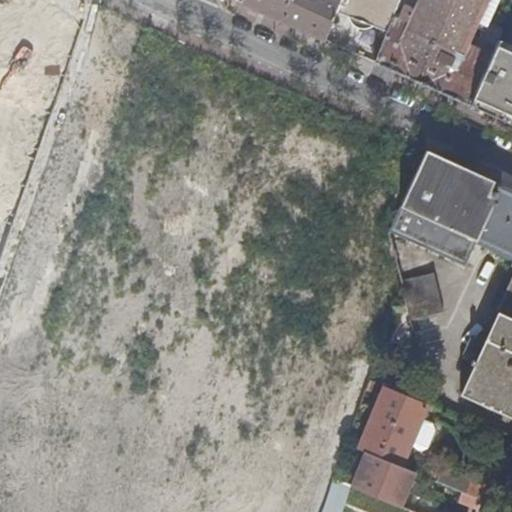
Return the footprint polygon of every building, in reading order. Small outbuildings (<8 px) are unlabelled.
[(333,0),(240,0),(240,2),(324,40),(335,11),(339,2),(333,0)] [(339,0),(339,2),(335,11),(337,12),(339,7),(342,8),(343,6),(354,11),(354,13),(356,14),(354,19),(366,23),(368,19),(370,20),(371,18),(384,23),(383,24),(385,25),(383,30),(386,31),(396,4),(397,0),(339,0)] [(418,0),(413,11),(396,4),(386,31),(374,63),(469,106),(476,90),(495,47),(502,31),(503,29),(488,22),(479,41),(471,36),(479,18),(483,20),(490,5),(486,2),(486,0),(418,0)] [(418,0),(397,0),(396,4),(413,11),(418,0)] [(486,0),(486,2),(490,5),(483,20),(488,22),(497,0),(486,0)] [(479,41),(488,22),(483,20),(479,18),(471,36),(479,41)] [(469,106),(511,125),(511,54),(495,47),(476,90),(469,106)] [(511,190),(427,152),(391,232),(465,267),(476,243),(511,259),(511,280),(478,357),(473,354),(470,361),(474,363),(461,394),(511,417),(511,190)] [(433,274),(401,281),(402,286),(416,348),(448,340),(433,274)] [(384,387),(359,446),(403,464),(410,446),(421,418),(426,405),(384,387)] [(432,423),(421,418),(410,446),(422,450),(428,447),(435,429),(432,423)] [(359,446),(359,448),(362,450),(402,466),(403,464),(359,446)] [(362,450),(347,485),(400,507),(415,471),(362,450)] [(481,502),(487,487),(442,467),(435,481),(481,502)]
